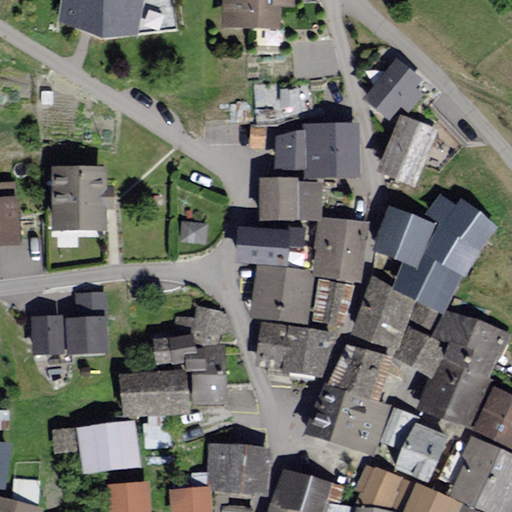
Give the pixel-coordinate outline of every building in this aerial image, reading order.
[(64,0),(61,21),(83,30),(104,31),(183,22),(180,0),(64,0)] [(299,0),(230,0),(229,33),(288,33),(288,14),(300,12),(299,0)] [(425,86),(400,67),(371,105),(396,124),(425,86)] [(258,126),(297,119),(292,88),(255,87),(258,126)] [(438,132),(405,120),(384,178),(417,190),(438,132)] [(310,137),(281,144),(281,174),(311,175),(311,183),(366,184),(363,130),(309,130),(310,137)] [(113,171),(59,171),(58,235),(112,236),(113,171)] [(302,183),(265,185),(266,226),(323,226),(322,187),(302,187),(302,183)] [(17,186),(0,186),(0,250),(27,249),(26,246),(43,247),(43,217),(23,218),(23,200),(18,200),(17,186)] [(477,212),(466,205),(463,210),(442,201),(432,221),(438,224),(436,229),(426,260),(467,280),(470,283),(485,257),(501,233),(495,228),(501,218),(482,204),(477,212)] [(436,229),(392,214),(379,256),(407,265),(423,270),(426,260),(436,229)] [(369,227),(321,223),(317,280),(364,284),(369,227)] [(211,227),(185,225),(183,247),(210,249),(211,227)] [(294,237),(246,233),(243,266),(291,270),(294,237)] [(467,280),(426,260),(423,270),(407,265),(398,295),(416,305),(446,320),(467,280)] [(313,278),(262,273),(257,323),(307,328),(313,278)] [(398,295),(374,282),(357,339),(401,356),(416,305),(398,295)] [(355,291),(320,284),(312,323),(347,330),(355,291)] [(225,314),(201,312),(199,347),(223,349),(225,314)] [(510,339),(452,317),(441,346),(449,348),(436,381),(421,415),(475,434),(510,339)] [(67,355),(65,320),(36,321),(38,357),(67,355)] [(111,322),(71,322),(72,360),(112,359),(111,322)] [(290,331),(265,328),(261,369),(286,371),(290,331)] [(332,337),(294,332),(287,375),(325,381),(332,337)] [(412,335),(401,363),(436,381),(449,348),(441,346),(412,335)] [(196,339),(161,344),(162,371),(190,368),(190,359),(198,358),(196,339)] [(391,362),(350,350),(331,390),(379,407),(391,362)] [(230,353),(206,351),(205,365),(195,364),(195,375),(224,376),(224,371),(229,371),(230,353)] [(191,373),(124,377),(127,420),(193,416),(191,373)] [(232,380),(200,380),(200,406),(232,406),(232,380)] [(379,407),(331,390),(310,436),(375,459),(388,410),(379,407)] [(511,401),(496,395),(479,436),(511,449),(511,401)] [(415,419),(396,413),(385,447),(405,453),(415,419)] [(137,425),(83,431),(88,478),(143,471),(137,425)] [(81,455),(79,431),(57,433),(59,457),(81,455)] [(452,446),(418,432),(401,471),(435,486),(452,446)] [(17,446),(0,444),(0,490),(13,492),(17,446)] [(511,511),(511,461),(473,444),(448,498),(480,511),(511,511)] [(270,452),(214,449),(211,491),(267,494),(270,452)] [(395,511),(405,483),(377,473),(366,505),(387,511),(395,511)] [(306,511),(315,481),(287,474),(278,508),(293,511),(306,511)] [(15,478),(14,498),(38,499),(39,479),(15,478)] [(353,511),(358,492),(321,484),(313,511),(353,511)] [(155,511),(154,486),(112,489),(113,511),(155,511)] [(464,511),(465,511),(423,490),(411,511),(464,511)] [(215,511),(214,491),(172,494),(173,511),(215,511)] [(45,511),(0,500),(0,511),(45,511)]
